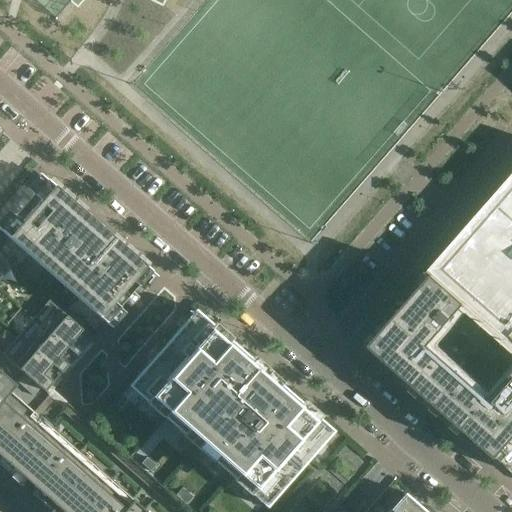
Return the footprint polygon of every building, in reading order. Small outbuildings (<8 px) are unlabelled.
[(511,177),(430,271),(435,275),(511,343),(511,177)] [(23,205),(0,231),(105,323),(120,306),(150,271),(112,238),(108,242),(80,218),(84,214),(46,180),(33,194),(23,205)] [(0,274),(2,277),(11,267),(5,262),(0,267),(0,274)] [(511,343),(435,275),(372,347),(382,357),(390,364),(419,389),(426,395),(456,421),(468,431),(503,463),(511,470),(511,343)] [(55,308),(40,326),(75,357),(91,339),(55,308)] [(129,387),(104,416),(213,511),(425,511),(424,511),(421,508),(419,506),(416,503),(413,501),(406,495),(404,493),(403,494),(392,484),(367,511),(343,511),(338,507),(373,467),(333,433),(334,432),(332,430),(324,423),(321,420),(316,416),(314,414),(299,401),(297,399),(297,400),(282,386),(281,385),(280,386),(265,372),(265,371),(264,370),(263,371),(258,367),(255,364),(248,358),(249,356),(247,355),(246,356),(241,352),(239,349),(231,343),(232,342),(230,340),(229,341),(225,337),(222,335),(214,328),(215,327),(213,325),(212,326),(207,322),(204,319),(196,312),(195,313),(195,312),(193,314),(192,314),(188,319),(186,322),(179,329),(179,328),(178,330),(162,348),(161,349),(151,359),(149,362),(146,366),(144,368),(129,385),(128,386),(129,387)] [(40,326),(24,343),(60,374),(75,357),(40,326)] [(24,343),(9,361),(44,392),(60,374),(24,343)] [(0,400),(7,392),(13,385),(0,373),(0,400)] [(144,511),(143,511),(132,501),(48,427),(44,432),(39,427),(29,418),(33,414),(14,397),(7,392),(0,400),(0,459),(5,464),(11,469),(13,471),(14,472),(14,471),(30,485),(34,489),(50,502),(49,502),(54,506),(60,511),(144,511)] [(93,428),(89,424),(83,430),(88,434),(93,428)] [(128,459),(124,455),(118,461),(123,465),(128,459)] [(133,463),(128,459),(123,465),(128,469),(133,463)] [(168,493),(163,489),(158,495),(162,499),(168,493)]
